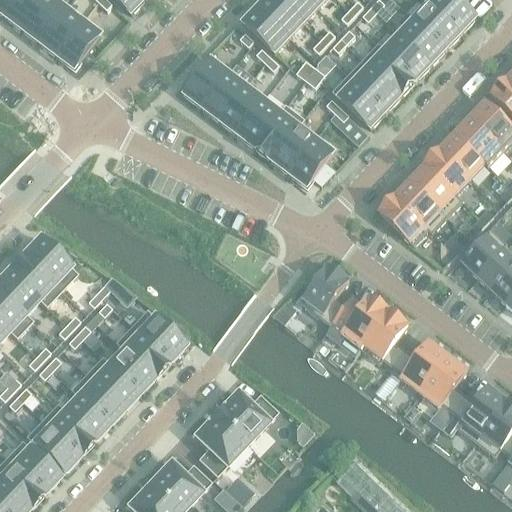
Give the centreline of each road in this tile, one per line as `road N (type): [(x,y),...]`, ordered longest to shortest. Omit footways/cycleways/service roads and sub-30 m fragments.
road 1 (residential): [(74,511),(205,374),(319,234)]
road 2 (residential): [(319,234),(511,29)]
road 3 (residential): [(319,234),(86,125)]
road 4 (residential): [(319,234),(511,377)]
road 5 (residential): [(212,0),(86,125)]
road 6 (residential): [(86,125),(0,215)]
